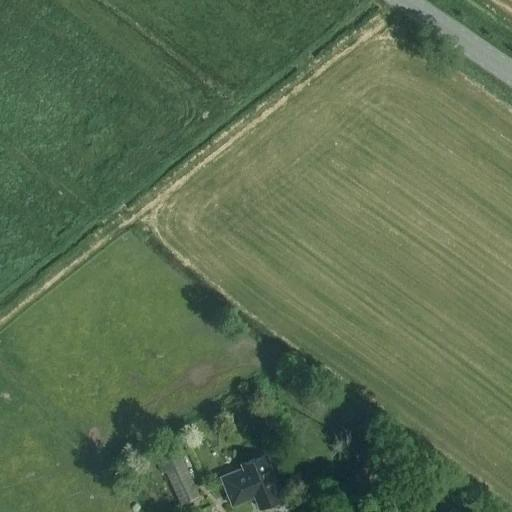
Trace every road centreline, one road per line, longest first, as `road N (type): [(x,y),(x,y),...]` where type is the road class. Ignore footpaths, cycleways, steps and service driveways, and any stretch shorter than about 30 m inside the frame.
road 1 (track): [(0,321),(409,0)]
road 2 (tertiary): [(511,75),(400,0)]
